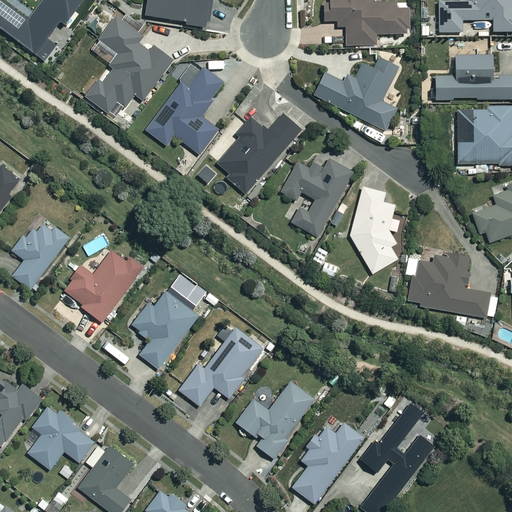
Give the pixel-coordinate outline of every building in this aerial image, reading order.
[(47,0),(31,22),(0,0),(0,27),(39,57),(63,24),(68,27),(87,0),(47,0)] [(135,4),(130,0),(113,0),(111,3),(127,15),(135,4)] [(149,0),(147,18),(211,29),(215,0),(149,0)] [(325,0),(327,23),(341,23),(341,29),(348,29),(349,47),(379,46),(378,37),(410,35),(409,11),(399,11),(398,3),(377,5),(376,0),(325,0)] [(511,0),(474,0),(475,3),(441,3),(441,34),(464,34),(464,22),(496,21),(496,33),(511,33),(511,0)] [(145,39),(118,18),(101,41),(120,55),(111,66),(116,70),(105,85),(100,81),(88,98),(109,115),(119,102),(127,108),(136,96),(144,102),(175,62),(155,47),(151,53),(141,45),(145,39)] [(496,58),(458,58),(458,77),(438,77),(438,100),(511,100),(511,77),(496,78),(496,58)] [(400,69),(381,60),(376,71),(365,65),(357,80),(350,76),(345,84),(328,75),(317,97),(387,132),(398,110),(383,103),(400,69)] [(202,73),(192,66),(180,82),(183,84),(148,132),(168,147),(176,137),(201,156),(220,131),(202,117),(226,84),(206,69),(202,73)] [(511,107),(489,107),(489,112),(459,112),(459,165),(511,165),(511,107)] [(302,131),(285,116),(269,133),(253,119),(237,137),(240,139),(219,164),(231,175),(228,179),(247,195),(302,131)] [(355,174),(331,161),(326,171),(315,165),(312,171),(300,164),(283,194),(298,202),(303,193),(317,201),(310,215),(301,210),(293,224),(319,238),(355,174)] [(0,214),(24,182),(3,167),(0,171),(0,214)] [(511,187),(509,188),(510,192),(495,197),(499,206),(475,215),(482,236),(488,234),(492,244),(511,236),(511,187)] [(388,194),(365,188),(352,237),(375,275),(399,261),(392,249),(399,245),(391,232),(399,234),(402,222),(394,220),(397,207),(385,204),(388,194)] [(55,234),(44,227),(39,234),(35,232),(28,241),(24,238),(14,252),(26,262),(14,278),(35,293),(74,242),(59,230),(55,234)] [(330,253),(320,248),(314,262),(324,266),(330,253)] [(128,264),(113,253),(95,276),(83,267),(66,291),(85,306),(83,308),(104,324),(145,269),(132,259),(128,264)] [(451,254),(450,259),(437,257),(436,264),(410,260),(407,276),(414,277),(410,303),(423,305),(422,308),(459,314),(456,328),(467,330),(469,315),(496,320),(500,296),(465,290),(471,258),(451,254)] [(200,318),(167,293),(156,309),(151,304),(133,328),(152,342),(141,356),(160,371),(200,318)] [(265,350),(238,329),(207,370),(201,365),(181,392),(202,408),(216,389),(231,400),(245,380),(244,378),(265,350)] [(20,392),(0,377),(0,448),(2,450),(25,419),(29,421),(44,400),(24,386),(20,392)] [(317,401),(293,383),(271,412),(256,401),(238,424),(262,442),(258,447),(276,461),(294,437),(292,435),(317,401)] [(394,464),(360,508),(365,511),(384,511),(435,447),(420,435),(405,455),(396,448),(423,413),(410,403),(379,444),(374,441),(360,459),(378,473),(388,460),(394,464)] [(60,416),(50,408),(34,428),(44,436),(30,454),(51,471),(66,452),(81,464),(98,443),(72,422),(73,421),(63,413),(60,416)] [(366,440),(346,425),(338,435),(329,429),(321,439),(318,437),(308,449),(312,451),(304,462),(311,468),(295,489),(316,505),(366,440)] [(109,454),(100,447),(88,464),(95,470),(80,489),(110,511),(125,511),(133,501),(117,490),(136,465),(113,447),(109,454)] [(37,468),(30,477),(40,484),(47,475),(37,468)] [(192,511),(165,490),(147,511),(192,511)] [(61,493),(47,511),(61,511),(70,500),(61,493)]
